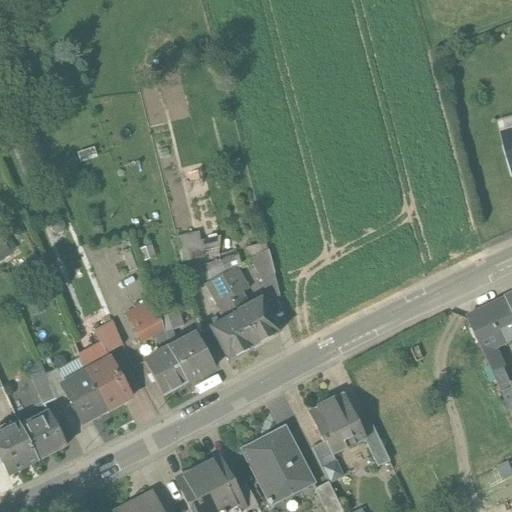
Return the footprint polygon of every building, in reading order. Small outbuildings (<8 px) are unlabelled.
[(511,132),(508,133),(511,146),(503,148),(511,174),(511,173),(511,132)] [(266,243),(250,248),(265,299),(281,294),(266,243)] [(235,269),(221,277),(232,298),(241,293),(246,290),(235,269)] [(198,275),(185,279),(193,308),(205,305),(198,275)] [(221,277),(205,286),(216,307),(229,300),(232,298),(221,277)] [(260,301),(247,308),(246,302),(241,293),(232,298),(229,300),(236,314),(234,315),(252,348),(278,334),(260,301)] [(511,314),(504,299),(465,318),(483,355),(511,341),(511,314)] [(226,320),(208,330),(226,362),(252,348),(234,315),(236,314),(229,300),(216,307),(221,316),(226,320)] [(171,311),(157,318),(162,333),(183,321),(173,304),(168,307),(171,311)] [(157,318),(138,329),(135,325),(132,327),(142,345),(162,333),(157,318)] [(112,324),(92,335),(100,349),(105,357),(107,357),(122,348),(112,324)] [(193,339),(168,352),(186,385),(211,371),(193,339)] [(100,349),(78,359),(85,374),(109,361),(107,357),(105,357),(100,349)] [(168,352),(143,366),(155,389),(161,399),(186,385),(168,352)] [(109,361),(85,374),(88,383),(105,414),(130,400),(109,361)] [(143,366),(133,372),(146,394),(155,389),(143,366)] [(56,370),(43,376),(54,401),(66,396),(61,387),(64,385),(56,370)] [(43,376),(42,372),(31,377),(43,406),(54,401),(43,376)] [(64,385),(61,387),(66,396),(70,403),(69,403),(82,426),(105,414),(88,383),(84,375),(64,385)] [(511,385),(501,391),(511,414),(511,385)] [(339,397),(307,413),(321,442),(322,444),(324,443),(329,455),(330,455),(361,440),(362,440),(357,428),(354,423),(352,424),(339,397)] [(50,414),(19,429),(36,462),(67,447),(50,414)] [(388,463),(369,423),(357,428),(362,440),(361,440),(375,469),(388,463)] [(17,426),(0,434),(0,459),(9,476),(36,462),(19,429),(17,426)] [(288,434),(259,447),(257,444),(241,452),(267,502),(262,505),(263,508),(269,505),(270,507),(272,507),(271,504),(278,501),(279,502),(312,486),(288,434)] [(324,443),(322,444),(321,442),(310,448),(321,471),(335,464),(330,455),(329,455),(324,443)] [(234,491),(218,460),(197,471),(218,511),(239,511),(243,510),(244,509),(234,491)] [(218,511),(197,471),(176,482),(191,511),(218,511)] [(245,486),(234,491),(244,509),(243,510),(244,511),(249,511),(257,508),(245,486)] [(340,511),(329,487),(315,494),(323,511),(340,511)] [(161,511),(152,494),(135,503),(136,506),(124,511),(161,511)]
